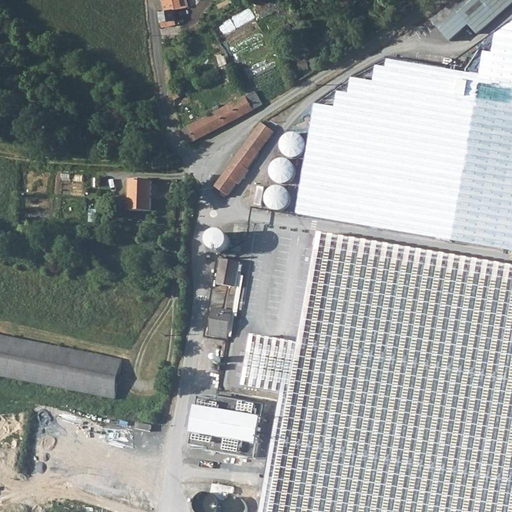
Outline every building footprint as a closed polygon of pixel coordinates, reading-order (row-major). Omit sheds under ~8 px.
[(159,0),(160,10),(185,5),(184,0),(159,0)] [(477,34),(487,26),(464,0),(458,0),(434,21),(450,40),(469,25),(477,34)] [(511,0),(464,0),(487,26),(511,5),(511,0)] [(160,16),(163,32),(177,29),(172,9),(160,12),(160,16)] [(387,56),(318,106),(300,214),(511,250),(511,27),(488,44),(482,74),(387,56)] [(317,71),(325,65),(317,52),(309,58),(308,55),(298,61),(302,68),(309,64),(311,61),(312,62),(317,71)] [(264,105),(258,93),(221,112),(184,130),(190,145),(225,127),(258,108),(264,105)] [(264,125),(247,147),(217,186),(224,192),(222,195),(227,198),(239,183),(241,183),(252,169),(250,167),(276,132),(265,124),(264,125)] [(282,144),(289,152),(297,144),(290,136),(282,144)] [(278,183),(296,177),(290,159),(272,165),(278,183)] [(154,186),(133,185),(131,214),(152,215),(154,186)] [(235,246),(225,230),(210,239),(220,255),(235,246)] [(511,511),(511,265),(322,232),(301,344),(255,335),(246,389),(282,395),(262,511),(511,511)] [(223,259),(221,258),(218,283),(238,286),(242,261),(235,261),(234,257),(230,257),(230,259),(229,260),(227,259),(228,256),(224,256),(224,257),(223,259)] [(234,310),(214,306),(209,333),(229,337),(234,310)] [(0,371),(114,397),(123,360),(0,332),(0,371)] [(215,398),(199,395),(190,444),(207,446),(206,449),(247,457),(249,441),(257,443),(263,410),(255,409),(257,402),(215,395),(215,398)] [(264,403),(257,402),(255,409),(263,410),(264,403)] [(257,443),(249,441),(247,457),(255,458),(257,443)] [(194,502),(200,511),(212,511),(218,508),(208,493),(194,502)] [(235,495),(224,510),(227,511),(244,511),(249,506),(235,495)]
